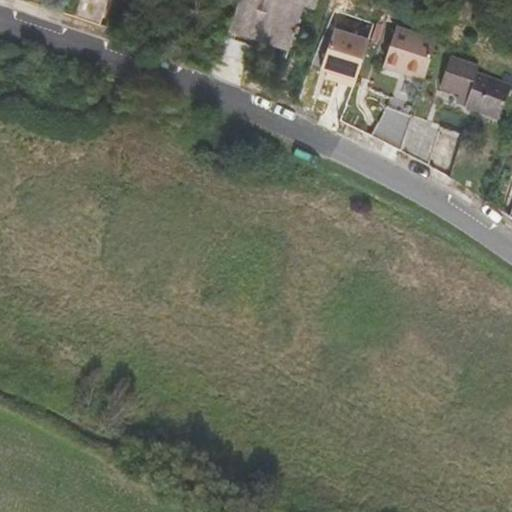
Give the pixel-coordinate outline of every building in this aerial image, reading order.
[(241,0),(220,68),(244,75),(253,45),(265,49),(280,0),(241,0)] [(319,0),(280,0),(265,49),(290,57),(307,3),(317,7),(319,0)] [(74,30),(98,36),(106,8),(83,2),(74,30)] [(322,75),(356,86),(372,37),(338,26),(322,75)] [(384,67),(426,82),(438,42),(397,28),(384,67)] [(467,107),(500,118),(510,86),(478,75),(480,67),(451,58),(442,87),(470,96),(467,107)] [(370,143),(401,157),(413,120),(386,108),(370,143)] [(443,130),(414,117),(413,120),(401,157),(429,172),(443,130)]
